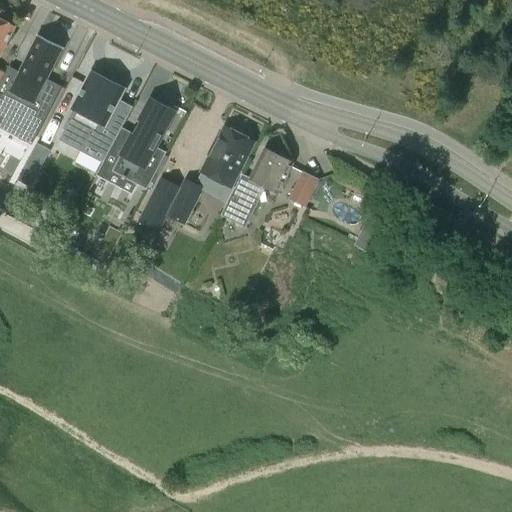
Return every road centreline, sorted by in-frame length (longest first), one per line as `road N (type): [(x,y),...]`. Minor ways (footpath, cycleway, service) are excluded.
road 1 (primary): [(267,98),(511,231)]
road 2 (primary): [(511,205),(423,148),(267,98)]
road 3 (primary): [(267,98),(68,0)]
